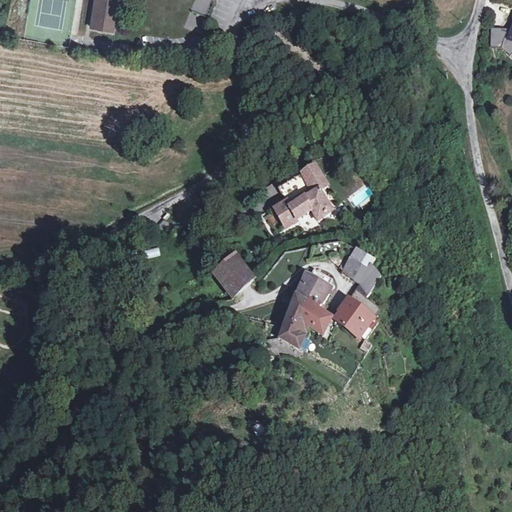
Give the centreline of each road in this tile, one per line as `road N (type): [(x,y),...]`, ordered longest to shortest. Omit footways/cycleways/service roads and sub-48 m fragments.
road 1 (unclassified): [(0,499),(56,463),(145,344),(222,311),(286,250),(340,239)]
road 2 (unclassified): [(233,159),(83,254),(65,284),(28,410),(0,443)]
road 3 (residential): [(469,65),(469,134),(511,297)]
road 4 (unclassified): [(233,159),(271,146),(314,147),(343,160),(340,239)]
road 5 (residential): [(305,0),(427,41),(469,65)]
road 6 (track): [(169,511),(155,361),(145,344)]
road 7 (unclassified): [(242,0),(232,54),(253,115),(233,159)]
road 8 (unknown): [(180,195),(182,245),(222,311)]
